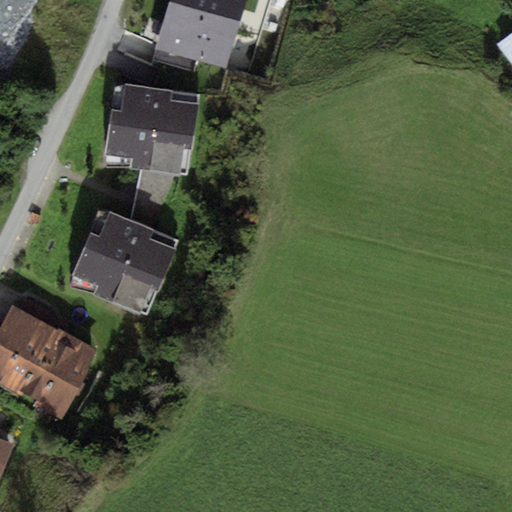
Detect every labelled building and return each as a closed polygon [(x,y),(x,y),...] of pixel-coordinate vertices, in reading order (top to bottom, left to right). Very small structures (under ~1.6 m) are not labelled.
[(237,0),(153,0),(141,37),(157,46),(152,64),(213,84),(237,0)] [(511,60),(511,35),(499,45),(511,60)] [(192,176),(202,95),(115,84),(104,165),(192,176)] [(150,317),(183,242),(102,207),(70,282),(150,317)] [(99,349),(12,310),(0,335),(0,385),(68,417),(99,349)] [(0,491),(17,446),(0,439),(0,491)]
